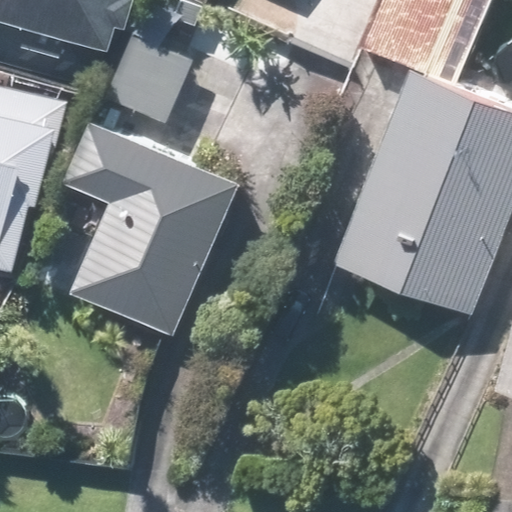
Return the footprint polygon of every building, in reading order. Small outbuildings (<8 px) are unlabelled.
[(0,0),(0,64),(86,87),(109,0),(0,0)] [(384,0),(371,34),(457,69),(486,0),(384,0)] [(197,55),(131,29),(103,99),(170,125),(197,55)] [(511,202),(511,105),(415,66),(335,263),(467,316),(511,202)] [(0,92),(0,278),(18,283),(64,109),(0,92)] [(83,118),(58,181),(106,199),(69,293),(180,336),(241,180),(83,118)] [(511,312),(491,399),(511,404),(511,312)]
